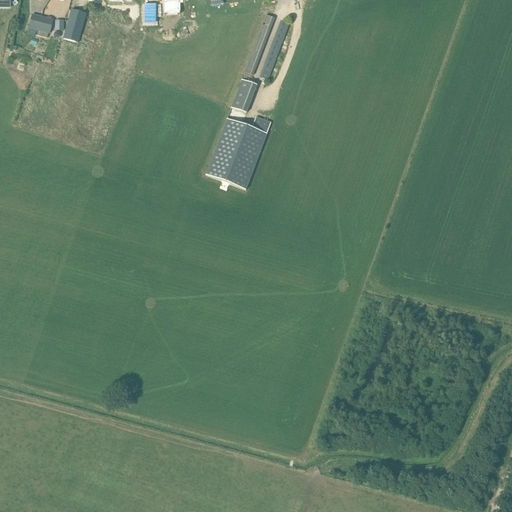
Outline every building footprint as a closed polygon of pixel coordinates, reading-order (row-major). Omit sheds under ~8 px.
[(182,0),(163,0),(163,17),(179,17),(179,6),(182,6),(182,0)] [(144,27),(154,27),(154,9),(144,9),(144,27)] [(71,11),(63,40),(78,44),(86,15),(71,11)] [(31,18),(29,25),(38,27),(40,20),(40,17),(32,15),(31,18)] [(244,73),(253,77),(275,19),(266,16),(244,73)] [(40,20),(38,27),(51,30),(52,23),(53,21),(40,17),(40,20)] [(64,21),(55,20),(55,31),(64,31),(64,21)] [(118,53),(125,25),(106,20),(98,48),(118,53)] [(290,23),(281,20),(259,77),(268,81),(290,23)] [(75,86),(82,58),(59,52),(58,59),(67,61),(65,72),(60,71),(57,82),(50,80),(46,95),(55,97),(53,104),(64,107),(65,103),(67,103),(69,95),(72,96),(74,86),(75,86)] [(95,127),(111,65),(93,61),(78,122),(95,127)] [(247,114),(257,86),(241,80),(231,108),(247,114)] [(255,117),(251,128),(226,119),(206,176),(246,190),(270,122),(255,117)]
